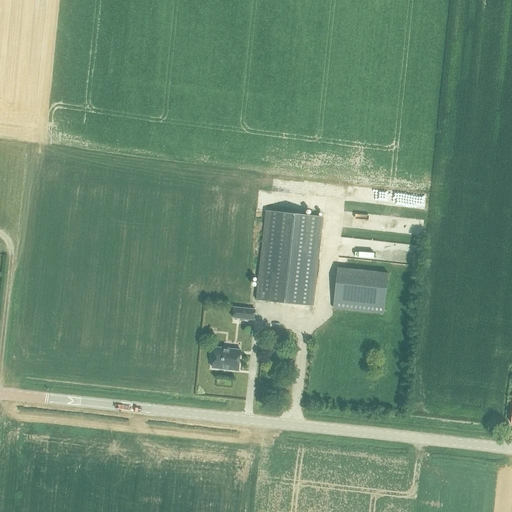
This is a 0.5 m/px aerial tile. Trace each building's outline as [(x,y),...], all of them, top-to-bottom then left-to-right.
[(255,300),(312,306),(322,217),(265,210),(255,300)] [(420,228),(420,219),(405,218),(404,228),(420,228)] [(397,257),(422,260),(423,247),(387,243),(386,252),(397,253),(397,257)] [(336,268),(331,308),(382,314),(386,273),(336,268)] [(253,319),(254,310),(233,307),(232,317),(253,319)] [(238,370),(240,350),(214,347),(213,353),(211,355),(210,359),(212,361),(211,367),(238,370)]
